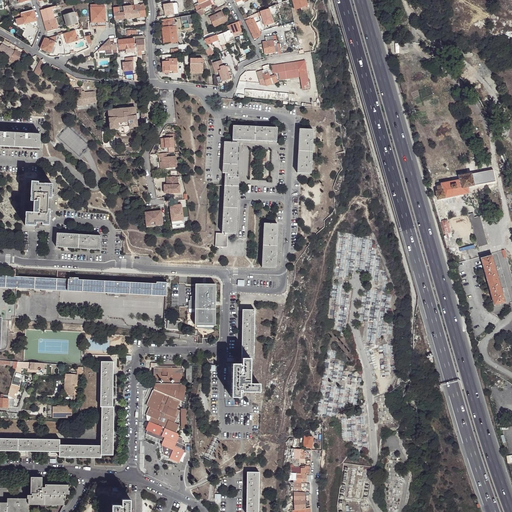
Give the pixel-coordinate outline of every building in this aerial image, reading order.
[(209,0),(208,0),(200,4),(202,7),(202,9),(212,4),(209,0)] [(278,6),(277,6),(277,9),(287,6),(286,4),(290,3),(289,0),(288,0),(277,4),(278,6)] [(307,6),(305,0),(292,0),(295,9),(307,6)] [(163,5),(165,16),(174,14),(172,3),(163,5)] [(204,14),(205,14),(202,9),(202,7),(200,4),(195,6),(198,17),(204,14)] [(139,10),(140,17),(146,16),(143,5),(134,6),(135,11),(139,10)] [(91,7),(92,23),(106,22),(105,6),(91,7)] [(125,12),(125,19),(140,17),(139,10),(135,11),(134,6),(132,6),(130,6),(124,6),(123,6),(124,12),(125,12)] [(44,21),(54,18),(54,16),(52,11),(52,9),(51,7),(46,9),(41,10),(44,21)] [(260,11),(261,15),(263,22),(264,25),(273,23),(270,12),(269,8),(268,8),(260,11)] [(36,20),(33,10),(21,13),(22,18),(24,24),(36,20)] [(226,21),(222,11),(218,13),(215,14),(210,17),(214,26),(226,21)] [(76,17),(74,12),(64,15),(67,26),(77,23),(76,19),(76,17)] [(203,30),(205,29),(206,29),(204,21),(204,19),(206,19),(204,14),(198,17),(203,30)] [(192,16),(181,17),(182,22),(187,21),(187,26),(193,25),(192,16)] [(44,21),(47,31),(57,28),(54,18),(44,21)] [(177,42),(175,21),(174,21),(174,18),(162,19),(164,43),(177,42)] [(245,21),(254,40),(259,37),(258,35),(257,33),(252,23),(251,21),(250,18),(245,21)] [(238,22),(228,25),(230,30),(232,37),(242,33),(238,24),(238,22)] [(77,36),(75,30),(64,33),(67,43),(80,40),(79,36),(77,36)] [(232,37),(230,30),(223,33),(227,43),(233,40),(232,37)] [(223,33),(217,35),(219,40),(218,40),(219,42),(220,45),(221,45),(227,43),(223,33)] [(266,37),(266,42),(273,41),(273,39),(276,39),(275,34),(269,34),(269,36),(266,37)] [(85,36),(88,44),(93,43),(92,35),(85,36)] [(206,39),(205,39),(207,44),(212,42),(218,40),(219,40),(217,35),(210,38),(206,39)] [(197,40),(206,52),(209,55),(213,52),(206,43),(202,37),(197,40)] [(55,43),(44,38),(40,49),(50,53),(52,49),(53,46),(55,47),(57,43),(55,43)] [(112,44),(111,39),(109,39),(98,50),(97,51),(99,51),(107,50),(112,50),(112,44)] [(134,39),(118,40),(118,44),(119,49),(135,48),(134,39)] [(136,40),(137,50),(141,50),(145,50),(144,39),(137,40),(136,40)] [(263,42),(263,43),(265,54),(270,53),(275,52),(273,41),(266,42),(263,42)] [(0,53),(3,55),(10,59),(14,51),(1,44),(0,45),(0,53)] [(15,50),(14,51),(10,59),(9,61),(11,61),(10,62),(16,65),(22,54),(15,50)] [(132,58),(122,58),(123,73),(133,72),(132,58)] [(190,58),(190,71),(202,71),(202,58),(190,58)] [(162,60),(163,72),(170,71),(174,71),(177,71),(177,59),(162,60)] [(221,60),(212,62),(218,84),(222,83),(222,82),(230,79),(226,66),(223,65),(221,60)] [(271,66),(272,73),(279,72),(280,80),(300,77),(302,89),(310,88),(306,60),(271,66)] [(43,66),(40,61),(34,73),(39,76),(43,66)] [(262,71),(263,74),(263,75),(272,71),(269,64),(262,66),(264,70),(262,71)] [(263,75),(267,86),(278,82),(275,75),(273,76),(272,73),(272,71),(263,75)] [(83,92),(82,88),(75,89),(75,94),(77,94),(78,106),(89,105),(89,104),(97,103),(96,92),(85,93),(83,93),(83,92)] [(244,96),(289,101),(289,94),(245,90),(244,96)] [(137,126),(135,108),(108,110),(110,129),(118,128),(118,127),(129,126),(130,127),(137,126)] [(118,128),(118,131),(120,133),(122,134),(124,134),(127,133),(128,132),(129,129),(129,127),(130,127),(129,126),(118,127),(118,128)] [(232,140),(254,141),(255,127),(233,126),(232,140)] [(255,127),(254,141),(276,142),(277,128),(255,127)] [(299,129),(298,151),(312,152),(313,130),(299,129)] [(0,132),(0,146),(14,147),(14,133),(0,132)] [(14,133),(14,147),(39,148),(40,135),(14,133)] [(165,138),(166,148),(176,147),(174,138),(175,137),(175,133),(166,134),(167,138),(165,138)] [(238,143),(224,142),(223,164),(237,165),(238,143)] [(298,151),(297,173),(311,174),(312,152),(298,151)] [(167,157),(166,153),(159,154),(159,157),(161,157),(162,169),(177,167),(176,156),(167,157)] [(224,185),(238,186),(238,177),(236,177),(237,165),(223,164),(222,173),(225,174),(224,185)] [(494,169),(473,173),(476,185),(497,181),(494,169)] [(476,185),(473,173),(461,176),(461,179),(454,181),(442,183),(443,185),(438,186),(439,191),(437,191),(438,199),(470,193),(469,187),(476,185)] [(179,177),(167,177),(167,181),(169,181),(169,185),(167,185),(167,193),(181,193),(181,184),(179,184),(179,177)] [(52,185),(38,185),(38,183),(32,182),(31,201),(34,201),(33,213),(26,213),(25,226),(36,226),(36,223),(43,223),(42,225),(49,225),(50,211),(47,210),(48,198),(52,199),(52,185)] [(223,207),(237,208),(238,186),(224,185),(223,207)] [(223,207),(222,233),(228,233),(235,234),(237,208),(223,207)] [(182,208),(171,209),(171,222),(183,221),(182,208)] [(161,213),(145,214),(146,225),(155,224),(155,227),(163,227),(161,213)] [(489,244),(481,216),(476,217),(474,213),(471,214),(480,247),(489,244)] [(264,223),(263,245),(276,246),(278,224),(264,223)] [(57,233),(56,247),(78,248),(79,234),(57,233)] [(227,247),(228,233),(222,233),(216,233),(215,247),(227,247)] [(101,236),(79,234),(78,248),(100,250),(101,236)] [(263,245),(262,267),(275,268),(276,246),(263,245)] [(496,306),(507,303),(494,255),(483,259),(496,306)] [(68,278),(69,277),(69,271),(57,270),(56,278),(68,279),(68,278)] [(0,288),(16,289),(17,277),(14,277),(9,276),(0,275),(0,288)] [(67,291),(68,279),(56,278),(17,277),(16,289),(29,290),(34,290),(41,290),(46,290),(53,291),(60,291),(67,291)] [(78,278),(69,277),(68,278),(68,279),(67,291),(107,293),(126,294),(165,296),(166,282),(156,282),(156,283),(78,279),(78,278)] [(215,285),(196,284),(196,289),(194,288),(194,293),(193,293),(192,297),(191,297),(191,301),(189,301),(189,309),(195,309),(195,325),(215,326),(215,285)] [(510,313),(507,303),(496,306),(499,316),(510,313)] [(242,308),(242,333),(254,333),(254,309),(242,308)] [(170,321),(169,329),(180,330),(181,321),(170,321)] [(242,358),(249,358),(253,358),(254,333),(242,333),(242,358)] [(249,383),(249,358),(242,358),(241,365),(240,365),(240,364),(230,364),(230,396),(238,396),(238,390),(240,390),(240,391),(258,391),(258,383),(249,383)] [(99,362),(99,384),(111,385),(111,372),(111,362),(99,362)] [(43,370),(43,364),(29,363),(29,369),(35,370),(35,371),(39,371),(40,370),(43,370)] [(154,368),(153,383),(183,383),(183,366),(183,364),(154,363),(154,368)] [(67,384),(66,394),(73,394),(73,393),(78,394),(78,384),(77,384),(77,374),(67,373),(66,378),(65,378),(64,382),(68,382),(68,384),(67,384)] [(8,398),(7,407),(13,406),(14,395),(15,393),(17,385),(14,385),(10,384),(7,395),(8,395),(8,398)] [(99,406),(100,406),(111,406),(111,400),(111,385),(99,384),(99,406)] [(175,408),(178,400),(182,402),(187,384),(154,384),(153,390),(152,390),(146,406),(148,407),(145,414),(150,416),(148,420),(174,432),(177,424),(173,422),(178,409),(175,408)] [(67,407),(57,407),(53,407),(53,417),(68,417),(68,415),(72,415),(72,405),(67,405),(67,407)] [(100,406),(100,428),(112,428),(112,414),(113,406),(111,406),(100,406)] [(178,437),(179,435),(148,423),(146,427),(145,431),(147,431),(146,435),(162,442),(160,447),(163,458),(165,458),(178,464),(180,462),(184,454),(186,453),(185,447),(182,446),(182,444),(182,439),(178,437)] [(100,428),(100,445),(100,454),(101,454),(112,454),(112,437),(112,428),(100,428)] [(311,447),(312,437),(304,435),(302,446),(311,447)] [(17,438),(0,438),(0,450),(17,450),(17,438)] [(38,439),(17,438),(17,450),(37,451),(38,439)] [(59,439),(38,439),(37,451),(59,451),(59,444),(59,439)] [(79,445),(59,444),(59,451),(59,457),(78,457),(79,457),(79,445)] [(100,445),(79,445),(79,457),(90,457),(95,457),(100,457),(101,454),(100,454),(100,445)] [(291,449),(290,457),(299,458),(299,449),(291,449)] [(246,471),(246,492),(257,492),(258,471),(246,471)] [(27,495),(26,499),(28,499),(28,505),(63,505),(64,500),(65,499),(65,495),(63,495),(63,494),(68,494),(68,490),(67,490),(67,485),(49,484),(41,484),(41,477),(29,477),(29,481),(29,493),(31,493),(31,495),(27,495)] [(292,489),(292,491),(294,491),(300,492),(301,483),(295,482),(293,482),(293,484),(292,489)] [(294,491),(294,510),(304,508),(304,506),(304,492),(300,492),(294,491)] [(257,511),(257,492),(246,492),(245,511),(257,511)] [(111,504),(110,511),(129,511),(129,499),(121,498),(121,505),(119,505),(120,504),(111,504)] [(7,499),(7,503),(6,511),(27,511),(28,505),(28,499),(26,499),(7,499)]
